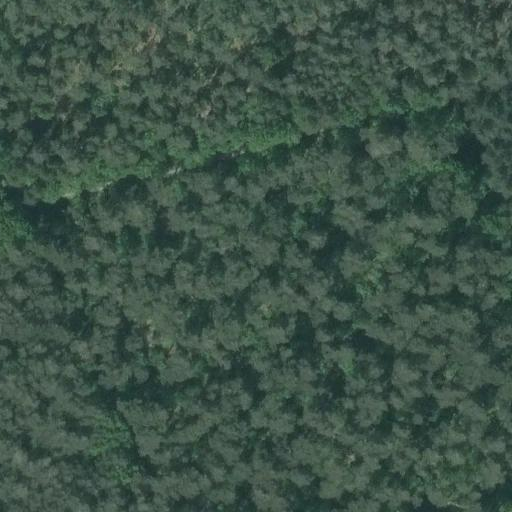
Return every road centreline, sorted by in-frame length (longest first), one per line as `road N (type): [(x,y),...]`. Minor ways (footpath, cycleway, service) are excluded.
road 1 (track): [(23,204),(511,83)]
road 2 (track): [(153,511),(23,204)]
